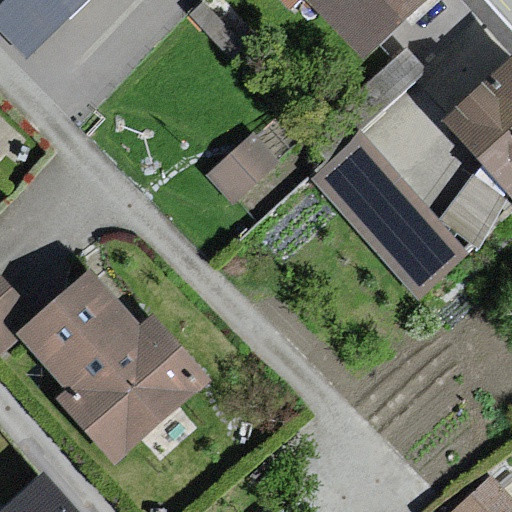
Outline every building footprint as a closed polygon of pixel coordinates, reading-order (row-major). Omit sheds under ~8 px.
[(0,0),(0,20),(27,50),(82,0),(0,0)] [(288,0),(291,3),(293,0),(311,0),(362,54),(419,0),(288,0)] [(511,67),(503,57),(431,127),(511,218),(511,67)] [(214,162),(233,191),(266,168),(247,140),(214,162)] [(350,141),(298,186),(414,305),(457,255),(350,141)] [(77,277),(4,341),(53,393),(40,405),(103,465),(190,379),(77,277)] [(61,511),(30,478),(0,506),(0,511),(61,511)] [(511,511),(511,509),(486,480),(450,511),(511,511)]
